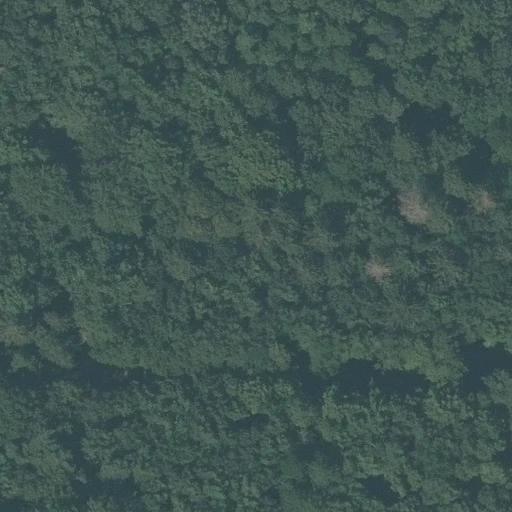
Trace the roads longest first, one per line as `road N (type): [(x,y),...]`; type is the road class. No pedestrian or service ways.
road 1 (track): [(511,344),(435,375),(394,380),(238,365),(103,379)]
road 2 (track): [(0,198),(90,334),(103,379)]
